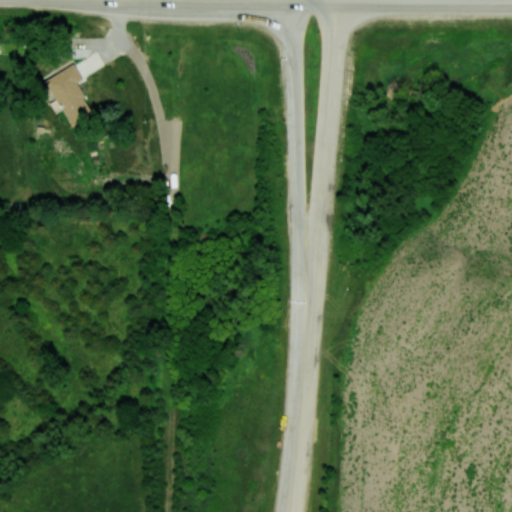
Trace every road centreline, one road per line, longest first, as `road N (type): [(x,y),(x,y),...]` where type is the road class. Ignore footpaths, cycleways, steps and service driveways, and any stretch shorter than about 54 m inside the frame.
road 1 (residential): [(332,0),(334,55),(291,511)]
road 2 (secondary): [(511,3),(332,0)]
